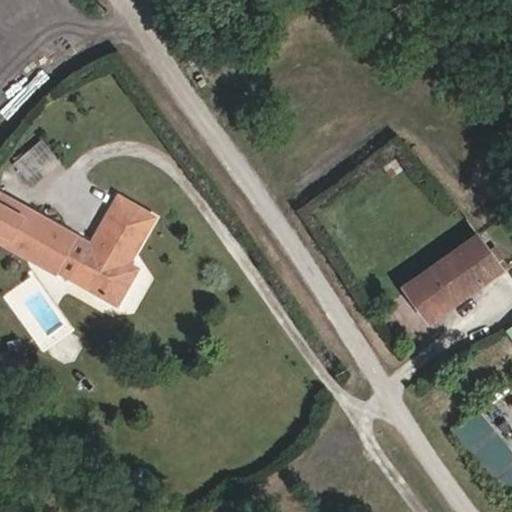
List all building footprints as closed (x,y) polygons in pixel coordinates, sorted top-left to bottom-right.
[(58,158),(43,138),(11,163),(27,184),(58,158)] [(455,178),(469,191),(481,179),(467,165),(455,178)] [(150,218),(117,197),(69,277),(113,304),(134,269),(125,263),(150,218)] [(507,270),(482,233),(405,286),(430,323),(507,270)] [(511,456),(511,444),(468,383),(441,401),(490,471),(511,456)]
